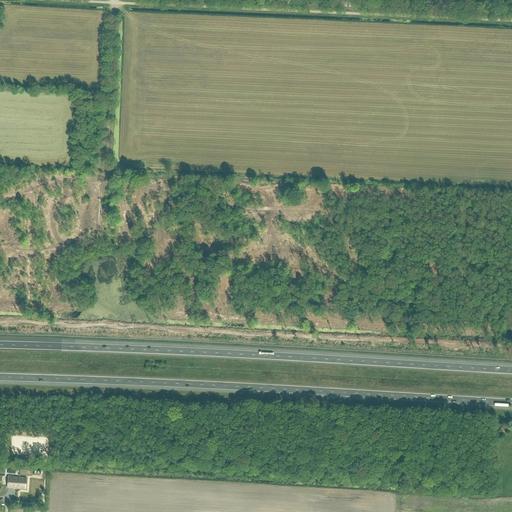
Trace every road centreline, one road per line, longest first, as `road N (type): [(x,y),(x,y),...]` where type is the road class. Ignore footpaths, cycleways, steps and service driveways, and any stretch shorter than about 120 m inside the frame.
road 1 (motorway): [(0,376),(511,402)]
road 2 (motorway): [(511,369),(0,344)]
road 3 (tertiary): [(511,11),(251,0)]
road 4 (track): [(114,2),(103,180)]
